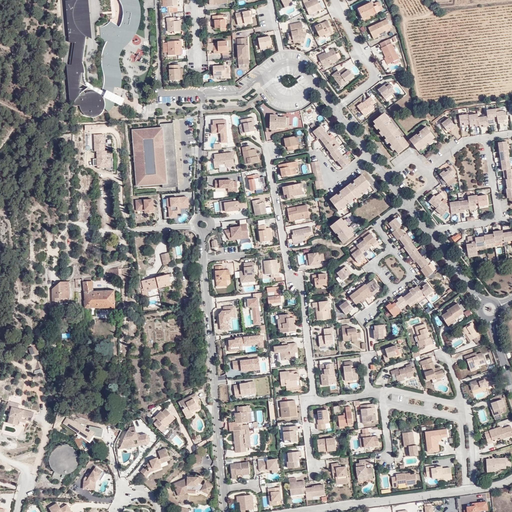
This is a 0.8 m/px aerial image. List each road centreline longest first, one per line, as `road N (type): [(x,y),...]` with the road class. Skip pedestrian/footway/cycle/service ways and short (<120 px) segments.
road 1 (residential): [(314,401),(301,285),(286,268),(267,145)]
road 2 (residential): [(203,258),(223,511)]
road 3 (unclassified): [(300,511),(466,490)]
road 4 (residential): [(486,138),(499,216),(428,231)]
road 5 (residential): [(336,109),(372,78),(372,68),(334,0)]
road 6 (residential): [(200,93),(198,218)]
